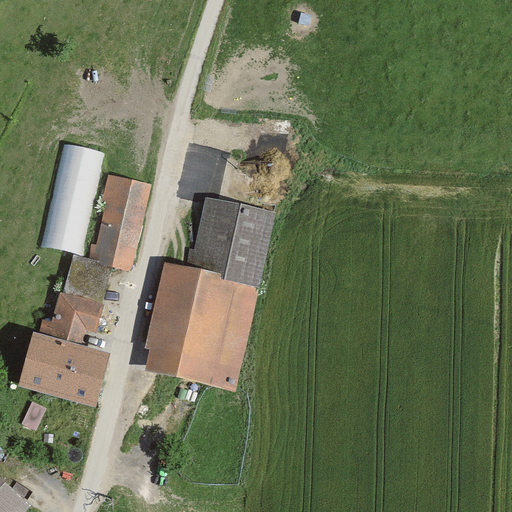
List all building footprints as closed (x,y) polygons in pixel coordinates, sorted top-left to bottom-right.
[(63,143),(50,248),(90,253),(103,148),(63,143)] [(146,184),(111,176),(94,252),(129,260),(146,184)] [(204,192),(189,262),(262,278),(277,207),(204,192)] [(114,263),(73,254),(58,320),(42,316),(38,332),(82,343),(85,329),(98,332),(114,263)] [(189,262),(165,259),(143,368),(240,387),(262,278),(189,262)] [(38,332),(31,330),(17,385),(91,404),(105,349),(82,343),(38,332)] [(0,476),(0,511),(23,511),(31,504),(0,476)]
